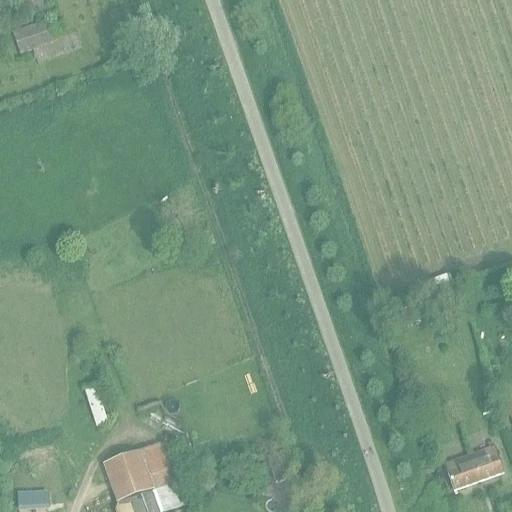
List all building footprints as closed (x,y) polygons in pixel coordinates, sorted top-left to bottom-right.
[(47,12),(43,0),(17,0),(24,19),(47,12)] [(49,20),(12,33),(20,56),(57,43),(49,20)] [(182,159),(141,153),(137,153),(134,154),(131,156),(129,160),(128,170),(122,207),(121,211),(115,253),(117,254),(124,258),(125,260),(127,262),(144,253),(174,239),(204,224),(196,200),(182,159)] [(125,188),(128,170),(79,162),(77,163),(75,164),(73,166),(73,168),(70,184),(55,267),(93,254),(96,253),(106,252),(112,252),(115,253),(121,211),(122,207),(125,188)] [(11,270),(15,271),(19,273),(22,274),(25,274),(28,275),(31,275),(34,274),(37,274),(42,272),(46,271),(51,269),(55,267),(70,184),(33,178),(30,178),(27,179),(24,180),(22,182),(19,187),(16,192),(14,195),(12,198),(7,205),(0,209),(0,258),(1,260),(2,261),(3,263),(4,265),(6,266),(8,268),(11,270)] [(85,373),(121,361),(125,359),(129,356),(132,352),(134,348),(135,343),(135,338),(134,333),(129,315),(126,305),(125,299),(123,287),(122,284),(120,279),(117,275),(113,271),(109,269),(104,268),(98,267),(93,269),(60,280),(55,282),(52,285),(48,289),(46,293),(45,297),(45,302),(46,307),(54,334),(65,359),(65,361),(67,366),(70,369),(73,372),(77,374),(81,374),(85,373)] [(211,274),(180,285),(190,313),(185,314),(196,345),(200,343),(210,371),(241,360),(211,274)] [(0,305),(6,301),(19,289),(15,287),(10,285),(5,284),(0,281),(0,305)] [(0,367),(22,360),(34,356),(46,352),(41,340),(41,338),(36,322),(31,307),(29,301),(26,297),(24,295),(22,292),(19,289),(6,301),(0,305),(0,367)] [(455,313),(450,297),(435,302),(440,318),(455,313)] [(421,324),(416,308),(402,312),(406,328),(421,324)] [(0,435),(28,427),(69,414),(66,404),(61,390),(57,377),(54,371),(52,365),(46,352),(40,354),(34,356),(28,358),(22,360),(0,367),(0,435)] [(99,412),(111,408),(100,373),(87,376),(99,412)] [(511,424),(511,395),(503,398),(511,425),(511,424)] [(480,407),(482,413),(489,414),(492,409),(490,403),(484,402),(480,407)] [(0,490),(1,501),(33,497),(35,497),(50,495),(66,494),(71,492),(75,490),(79,486),(82,482),(84,477),(85,472),(84,466),(75,435),(69,414),(28,427),(0,435),(0,490)] [(468,458),(477,482),(500,474),(490,444),(485,446),(486,451),(468,458)] [(178,511),(194,506),(187,485),(177,488),(171,472),(149,480),(141,456),(106,468),(120,507),(129,504),(131,511),(178,511)] [(282,456),(267,461),(275,485),(290,479),(282,456)] [(452,492),(477,482),(468,458),(443,467),(452,492)]
